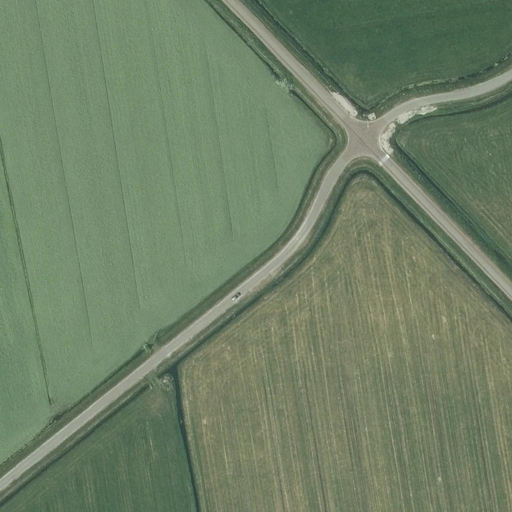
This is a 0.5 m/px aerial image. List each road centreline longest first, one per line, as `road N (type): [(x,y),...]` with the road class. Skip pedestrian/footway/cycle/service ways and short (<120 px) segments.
road 1 (unclassified): [(0,486),(286,253),(363,139)]
road 2 (tertiary): [(511,293),(363,139)]
road 3 (tertiary): [(363,139),(229,0)]
road 4 (unclassified): [(363,139),(406,107),(511,74)]
